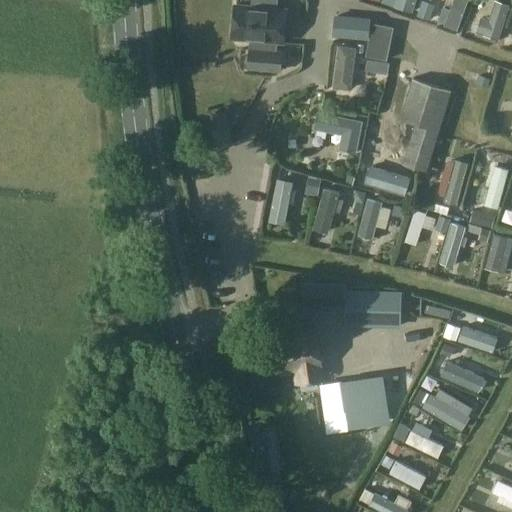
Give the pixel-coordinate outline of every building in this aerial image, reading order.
[(423,29),(430,0),(417,0),(411,26),(423,29)] [(443,25),(456,29),(466,0),(452,0),(449,9),(443,7),(438,21),(444,23),(443,25)] [(489,21),(480,18),(476,33),(497,40),(508,5),(495,1),(489,21)] [(238,7),(235,40),(251,42),(277,44),(282,45),(285,12),(238,7)] [(333,37),(367,40),(368,19),(335,16),(333,37)] [(371,24),(364,59),(386,63),(392,28),(371,24)] [(248,65),(248,69),(280,71),(281,67),(282,52),(276,51),(277,44),(251,42),(248,65)] [(355,48),(337,46),(332,88),(349,90),(355,48)] [(482,76),(470,73),(468,81),(479,85),(482,76)] [(425,174),(450,90),(413,79),(400,119),(415,124),(401,166),(425,174)] [(226,112),(209,115),(212,131),(229,128),(226,112)] [(360,121),(316,112),(313,130),(340,134),(338,151),(355,154),(360,121)] [(442,202),(455,205),(467,163),(454,160),(446,187),(442,186),(439,195),(443,196),(442,202)] [(272,194),(269,237),(288,239),(291,195),(272,194)] [(321,201),(310,241),(328,246),(339,205),(321,201)] [(495,216),(484,212),(480,225),(491,228),(495,216)] [(385,243),(389,223),(379,221),(376,242),(385,243)] [(452,223),(440,263),(453,267),(460,245),(464,246),(467,238),(462,236),(465,227),(452,223)] [(417,261),(427,229),(414,225),(404,256),(417,261)] [(397,291),(343,290),(343,285),(303,285),(303,304),(343,305),(343,327),(397,328),(397,291)] [(444,335),(492,351),(499,329),(452,313),(444,335)] [(281,374),(288,373),(296,372),(298,383),(322,379),(314,332),(275,339),(281,374)] [(435,370),(478,389),(484,373),(441,355),(435,370)] [(381,375),(341,381),(346,414),(348,429),(372,425),(370,412),(386,408),(381,375)] [(341,381),(320,384),(327,434),(349,431),(348,429),(341,381)] [(273,429),(247,433),(253,475),(279,471),(273,429)] [(414,434),(410,432),(405,442),(435,457),(440,446),(421,437),(424,433),(417,429),(414,434)] [(437,472),(442,462),(410,447),(406,457),(437,472)] [(396,478),(391,488),(421,505),(426,496),(396,478)]
